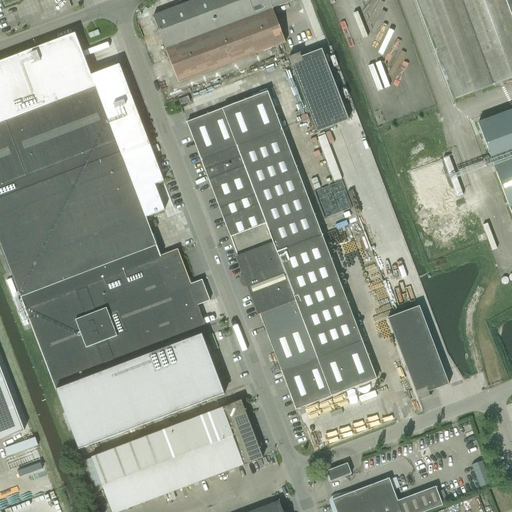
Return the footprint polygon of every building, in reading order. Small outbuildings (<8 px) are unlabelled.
[(196,0),(153,17),(179,83),(285,43),(273,8),(293,0),(196,0)] [(511,0),(418,0),(425,16),(455,99),(511,77),(511,0)] [(90,38),(100,35),(98,30),(89,34),(90,38)] [(75,34),(0,61),(0,123),(95,87),(75,34)] [(300,54),(289,58),(317,132),(349,120),(322,49),(301,57),(300,54)] [(0,123),(0,190),(118,146),(122,156),(150,145),(119,65),(92,75),(96,86),(95,87),(0,123)] [(267,93),(187,124),(237,255),(236,256),(258,315),(259,314),(296,410),(377,379),(267,93)] [(180,105),(190,102),(188,96),(179,100),(180,105)] [(511,110),(478,124),(511,214),(511,110)] [(122,156),(118,146),(0,190),(0,242),(22,300),(157,249),(122,156)] [(56,390),(79,450),(224,394),(205,345),(201,346),(197,336),(208,332),(197,305),(210,301),(202,280),(190,285),(177,251),(161,257),(157,249),(22,300),(56,390)] [(388,318),(419,400),(431,396),(431,395),(430,395),(429,392),(449,384),(420,306),(388,318)] [(201,344),(210,341),(208,336),(199,340),(201,344)] [(241,402),(222,408),(90,451),(111,509),(244,464),(263,458),(241,402)] [(346,479),(351,477),(351,474),(347,463),(327,471),(331,482),(345,476),(346,479)] [(423,511),(443,505),(436,487),(398,501),(389,478),(332,500),(336,511),(423,511)] [(283,511),(279,501),(251,511),(283,511)]
